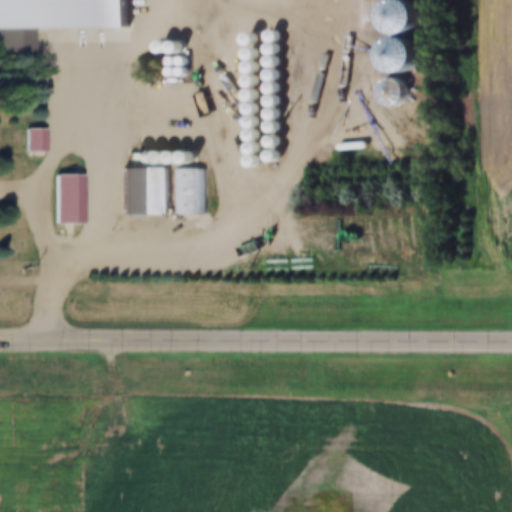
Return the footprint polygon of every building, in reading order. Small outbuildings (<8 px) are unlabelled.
[(0,0),(121,0),(122,27),(0,28),(0,0)] [(412,17),(409,6),(401,0),(386,0),(379,6),(375,17),(379,28),(388,34),(400,34),(409,28),(412,17)] [(272,35),(271,32),(268,30),(265,30),(262,32),(261,35),(262,39),(265,41),(268,41),(271,39),(272,35)] [(250,40),(249,36),(246,34),(243,34),(240,36),(239,40),(240,43),(243,45),(246,45),(249,43),(250,40)] [(412,56),(408,45),(399,38),(387,38),(378,45),(375,56),(378,67),(387,73),(399,73),(408,67),(412,56)] [(272,48),(271,45),(268,43),(265,43),(262,45),(261,48),(262,52),(265,54),(268,54),(271,52),(272,48)] [(251,55),(250,51),(247,49),(243,49),(241,51),(239,55),(241,58),(243,60),(247,60),(250,58),(251,55)] [(272,61),(271,58),(268,56),(265,56),(262,58),(261,61),(262,65),(265,67),(268,67),(271,65),(272,61)] [(251,68),(250,65),(247,63),(243,63),(240,65),(239,68),(240,72),(243,74),(247,74),(250,72),(251,68)] [(272,75),(271,72),(268,70),(265,70),(262,72),(261,75),(262,78),(265,81),(268,81),(271,78),(272,75)] [(251,82),(250,79),(247,77),(244,77),(241,79),(240,82),(241,86),(244,88),(247,88),(250,86),(251,82)] [(273,88),(272,85),(269,83),(265,83),(262,85),(261,88),(262,92),(265,94),(269,94),(272,92),(273,88)] [(251,96),(250,92),(247,90),(244,90),(241,92),(240,96),(241,99),(244,101),(247,101),(250,99),(251,96)] [(273,101),(272,98),(269,96),(265,96),(262,98),(261,101),(262,105),(265,107),(269,107),(272,105),(273,101)] [(252,109),(251,106),(248,104),(245,104),(242,106),(241,109),(242,113),(245,115),(248,115),(251,113),(252,109)] [(273,114),(272,111),(269,109),(265,109),(262,111),(261,114),(262,118),(265,120),(269,120),(272,118),(273,114)] [(252,122),(251,119),(248,117),(245,117),(242,119),(241,122),(242,126),(245,128),(248,128),(251,126),(252,122)] [(273,127),(272,124),(269,122),(265,122),(262,124),(261,127),(262,131),(265,133),(269,133),(272,131),(273,127)] [(16,129),(36,129),(36,153),(16,153),(16,129)] [(253,136),(252,132),(249,130),(245,130),(242,132),(241,136),(242,139),(245,141),(249,141),(252,139),(253,136)] [(273,141),(272,138),(269,136),(265,136),(263,138),(261,141),(263,145),(265,147),(269,147),(272,145),(273,141)] [(253,149),(252,146),(249,144),(245,144),(242,146),(241,149),(242,152),(245,154),(249,154),(252,152),(253,149)] [(273,156),(272,153),(269,151),(266,151),(263,153),(262,156),(263,160),(266,162),(269,162),(272,160),(273,156)] [(136,158),(135,155),(132,153),(129,153),(126,155),(125,158),(126,161),(129,163),(132,163),(135,161),(136,158)] [(149,158),(148,155),(145,153),(141,153),(139,155),(138,158),(139,162),(141,164),(145,164),(148,162),(149,158)] [(162,158),(161,155),(158,153),(154,153),(151,155),(150,158),(151,162),(154,164),(158,164),(161,162),(162,158)] [(175,158),(174,155),(171,153),(167,153),(164,155),(163,158),(164,162),(167,164),(171,164),(174,162),(175,158)] [(187,158),(186,155),(183,153),(180,153),(177,155),(176,158),(177,162),(180,164),(183,164),(186,162),(187,158)] [(253,162),(252,158),(249,156),(245,156),(242,158),(241,162),(242,165),(245,167),(249,167),(252,165),(253,162)] [(110,169),(127,169),(127,215),(110,215),(110,169)] [(127,169),(127,215),(157,215),(157,169),(127,169)] [(168,169),(168,215),(199,215),(199,169),(168,169)] [(44,176),(71,176),(71,225),(44,225),(44,176)]
